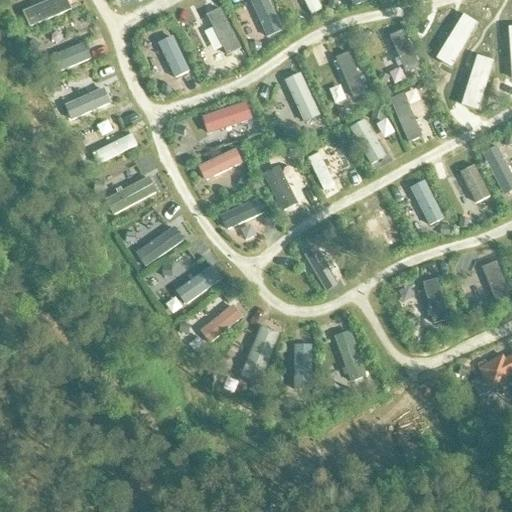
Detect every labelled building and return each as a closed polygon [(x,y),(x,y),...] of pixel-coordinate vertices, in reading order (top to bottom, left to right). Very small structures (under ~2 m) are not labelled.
[(30,30),(72,12),(66,0),(56,0),(23,14),(30,30)] [(267,0),(248,0),(265,37),(281,30),(267,0)] [(322,12),(316,0),(302,0),(311,17),(322,12)] [(368,4),(366,0),(350,0),(353,9),(368,4)] [(221,10),(207,17),(227,58),(241,51),(221,10)] [(434,62),(450,71),(477,29),(461,19),(434,62)] [(390,39),(406,75),(420,69),(403,33),(390,39)] [(158,45),(175,81),(190,74),(173,38),(158,45)] [(54,77),(91,61),(85,45),(47,61),(54,77)] [(366,95),(349,55),(336,61),(354,101),(366,95)] [(460,113),(479,119),(495,67),(476,61),(460,113)] [(321,118),(301,76),(286,83),(305,125),(321,118)] [(330,82),(341,109),(353,104),(342,77),(330,82)] [(111,111),(104,94),(66,109),(72,126),(111,111)] [(391,103),(409,145),(423,139),(404,97),(391,103)] [(247,104),(203,119),(209,137),(253,122),(247,104)] [(99,151),(139,132),(133,120),(93,139),(99,151)] [(386,158),(365,123),(351,132),(372,167),(386,158)] [(206,183),(243,166),(236,152),(200,170),(206,183)] [(506,199),(511,196),(511,177),(500,154),(487,161),(506,199)] [(320,159),(310,164),(323,191),(333,186),(320,159)] [(279,169),(263,177),(282,214),(298,206),(279,169)] [(493,206),(474,169),(460,176),(480,213),(493,206)] [(150,179),(106,202),(113,217),(158,194),(150,179)] [(431,228),(445,221),(425,183),(411,191),(413,195),(428,223),(431,228)] [(227,233),(265,216),(258,201),(220,218),(227,233)] [(385,214),(374,219),(390,250),(401,244),(385,214)] [(176,226),(135,254),(146,269),(187,241),(176,226)] [(316,251),(304,258),(326,294),(338,287),(316,251)] [(511,299),(497,264),(483,270),(497,305),(511,299)] [(186,308),(222,282),(212,268),(176,294),(186,308)] [(438,281),(423,285),(433,327),(449,323),(438,281)] [(208,344),(241,317),(233,308),(200,335),(208,344)] [(189,327),(180,326),(179,335),(188,336),(189,327)] [(280,336),(262,329),(241,381),(260,388),(280,336)] [(368,380),(352,334),(336,339),(352,385),(368,380)] [(310,375),(311,348),(297,348),(296,375),(296,392),(309,393),(310,375)] [(511,356),(503,361),(501,357),(489,363),(487,359),(479,363),(484,374),(477,378),(484,393),(498,387),(502,396),(511,390),(511,379),(511,380),(511,379),(511,356)]
